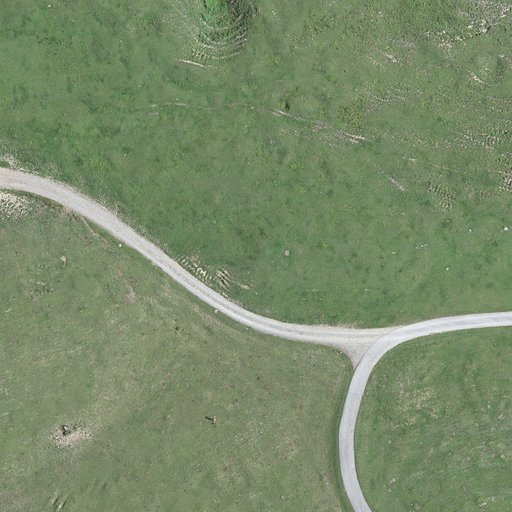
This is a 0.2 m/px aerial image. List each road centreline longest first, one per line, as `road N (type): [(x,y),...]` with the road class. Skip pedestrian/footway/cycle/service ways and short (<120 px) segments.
road 1 (track): [(367,343),(256,329),(129,239),(0,184)]
road 2 (track): [(367,343),(349,429),(363,511)]
road 3 (track): [(511,329),(432,330),(367,343)]
